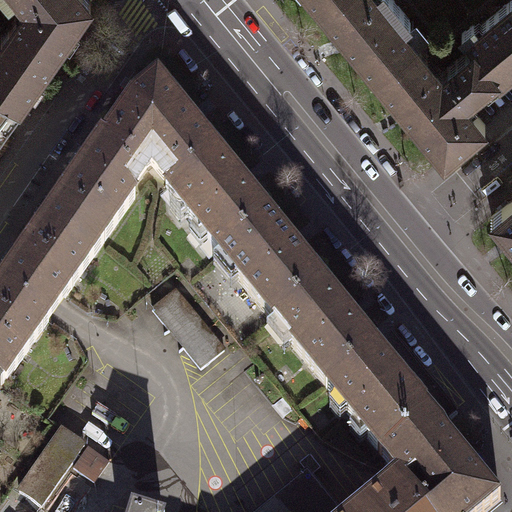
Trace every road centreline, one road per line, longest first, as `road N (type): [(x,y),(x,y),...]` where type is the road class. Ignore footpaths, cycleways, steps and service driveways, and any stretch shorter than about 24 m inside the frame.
road 1 (primary): [(401,238),(202,0)]
road 2 (residential): [(0,210),(143,0)]
road 3 (primary): [(511,374),(401,238)]
road 4 (residential): [(401,238),(511,147)]
